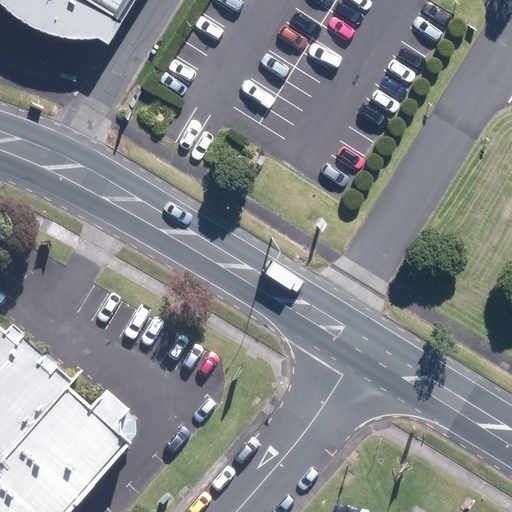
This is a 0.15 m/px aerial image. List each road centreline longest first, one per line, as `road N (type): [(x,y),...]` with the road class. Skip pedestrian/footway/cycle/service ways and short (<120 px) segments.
road 1 (secondary): [(0,142),(100,188),(367,352)]
road 2 (unclassified): [(238,511),(367,352)]
road 3 (secondary): [(367,352),(511,440)]
